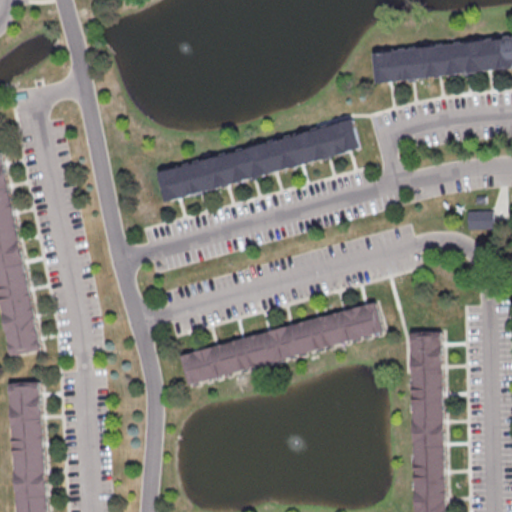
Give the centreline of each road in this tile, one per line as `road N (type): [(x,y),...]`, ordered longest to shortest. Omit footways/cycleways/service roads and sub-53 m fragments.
road 1 (residential): [(138,321),(403,245),(466,243),(483,261),(489,287),(493,511)]
road 2 (residential): [(65,0),(153,384),(147,511)]
road 3 (residential): [(84,82),(46,92),(35,105),(79,318),(91,511)]
road 4 (residential): [(511,164),(392,183),(120,256)]
